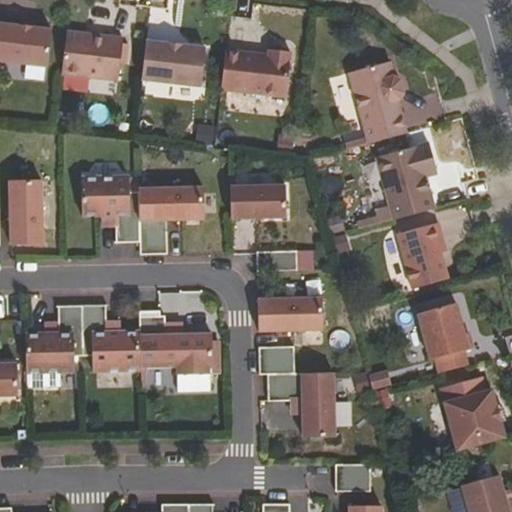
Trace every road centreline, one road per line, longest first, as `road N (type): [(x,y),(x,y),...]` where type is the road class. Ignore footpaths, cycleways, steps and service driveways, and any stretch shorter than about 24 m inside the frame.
road 1 (residential): [(244,475),(239,277),(0,283)]
road 2 (residential): [(86,474),(244,475)]
road 3 (tertiary): [(475,0),(511,134)]
